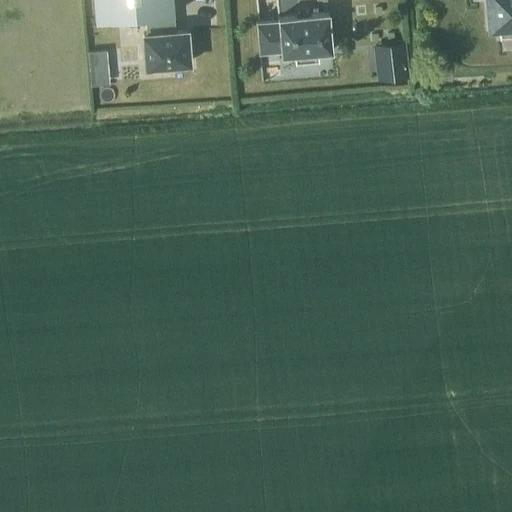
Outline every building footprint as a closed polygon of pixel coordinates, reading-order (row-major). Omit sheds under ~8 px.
[(29,0),(0,0),(0,27),(8,27),(9,44),(18,43),(20,76),(72,72),(70,38),(27,41),(26,25),(31,25),(29,0)] [(174,13),(172,0),(92,0),(94,20),(145,16),(146,34),(143,34),(146,66),(188,62),(186,31),(175,31),(173,13),(174,13)] [(511,0),(483,0),(486,31),(499,30),(499,37),(511,35),(511,0)] [(331,50),(328,11),(276,15),(277,19),(255,21),(257,55),(280,53),(280,55),(293,54),(294,63),(318,61),(318,51),(331,50)] [(403,43),(383,45),(386,76),(406,74),(403,43)] [(89,68),(107,66),(106,49),(88,51),(89,68)]
